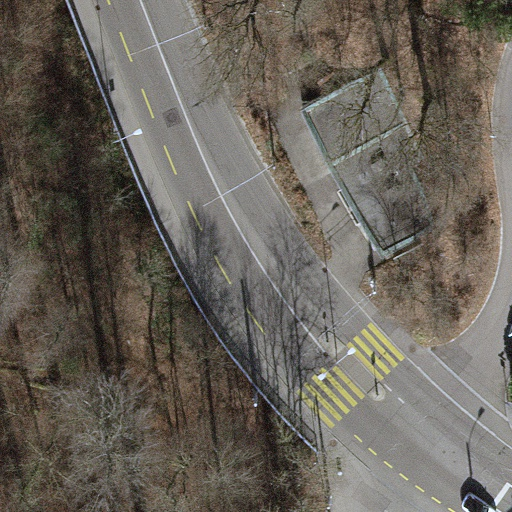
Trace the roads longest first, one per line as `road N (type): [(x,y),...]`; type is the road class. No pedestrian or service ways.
road 1 (secondary): [(143,0),(216,185),(253,255),(355,371),(423,432)]
road 2 (residential): [(511,306),(461,391),(423,432)]
